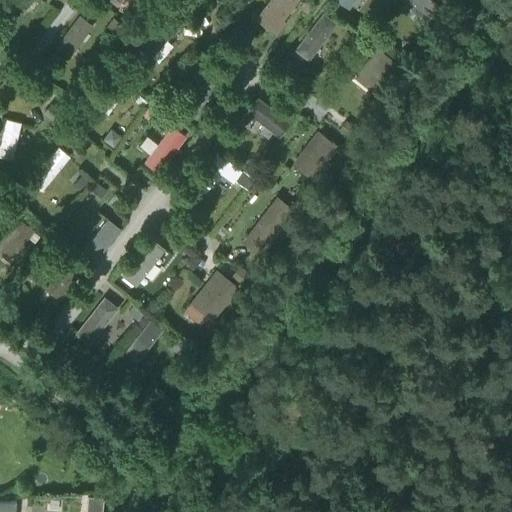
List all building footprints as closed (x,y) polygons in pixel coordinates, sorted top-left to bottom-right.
[(268,0),(257,17),(275,30),(296,0),(268,0)] [(410,0),(432,15),(441,3),(437,0),(410,0)] [(322,10),(293,48),(308,60),(337,22),(322,10)] [(55,45),(69,55),(94,22),(80,12),(55,45)] [(175,23),(167,16),(162,22),(170,29),(175,23)] [(171,32),(158,22),(133,51),(146,62),(151,56),(157,61),(172,44),(166,38),(171,32)] [(355,75),(376,91),(399,61),(378,45),(355,75)] [(182,106),(196,117),(225,82),(211,70),(182,106)] [(107,113),(124,89),(112,80),(95,104),(107,113)] [(147,100),(139,94),(135,100),(143,106),(147,100)] [(257,95),(245,110),(278,135),(289,120),(257,95)] [(59,108),(50,101),(42,112),(51,119),(59,108)] [(166,116),(148,103),(142,113),(153,121),(154,119),(161,124),(166,116)] [(0,147),(0,154),(13,157),(21,120),(7,117),(0,147)] [(157,171),(186,134),(171,122),(156,141),(146,133),(138,144),(149,152),(143,160),(157,171)] [(293,161),(314,177),(339,143),(319,127),(293,161)] [(42,189),(70,154),(59,145),(31,180),(42,189)] [(193,180),(206,190),(221,170),(234,179),(243,168),(218,149),(193,180)] [(237,179),(248,187),(255,177),(244,169),(237,179)] [(88,180),(82,174),(72,183),(79,190),(88,180)] [(108,189),(100,183),(94,191),(102,197),(108,189)] [(243,240),(258,251),(293,205),(278,194),(243,240)] [(0,225),(0,251),(10,259),(36,227),(13,209),(0,225)] [(96,259),(121,227),(108,216),(83,249),(96,259)] [(222,236),(227,229),(221,225),(216,231),(222,236)] [(164,247),(150,236),(120,273),(134,284),(164,247)] [(42,283),(60,298),(84,267),(66,253),(42,283)] [(191,301),(213,318),(240,284),(218,267),(191,301)] [(88,345),(118,307),(103,295),(73,333),(88,345)] [(133,303),(126,311),(137,320),(144,312),(133,303)] [(124,351),(136,361),(163,328),(151,318),(124,351)] [(178,336),(170,345),(182,356),(190,347),(178,336)] [(88,494),(86,510),(102,511),(103,496),(88,494)] [(0,511),(12,511),(13,500),(16,501),(16,498),(0,499),(0,511)]
